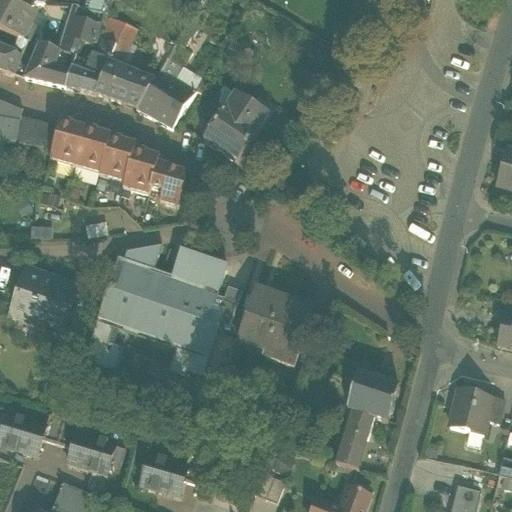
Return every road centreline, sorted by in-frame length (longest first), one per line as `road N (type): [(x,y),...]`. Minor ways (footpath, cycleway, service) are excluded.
road 1 (residential): [(241,203),(167,146),(0,84)]
road 2 (residential): [(241,203),(430,348)]
road 3 (residential): [(511,44),(457,216)]
road 4 (residential): [(430,348),(391,511)]
road 5 (residential): [(457,216),(430,348)]
